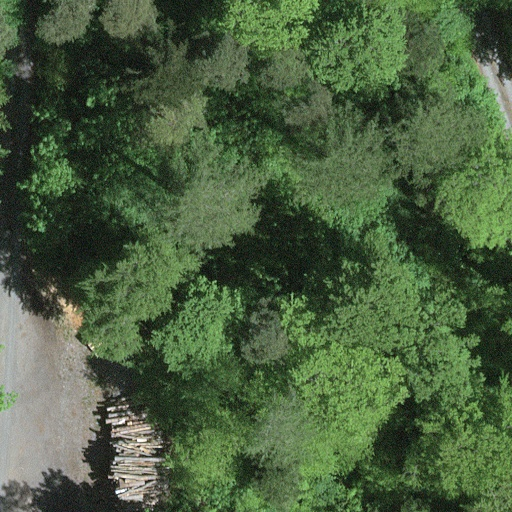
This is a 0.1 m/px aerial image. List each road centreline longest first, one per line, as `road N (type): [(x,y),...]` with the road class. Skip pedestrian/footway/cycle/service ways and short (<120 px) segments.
road 1 (track): [(0,376),(22,0)]
road 2 (track): [(469,0),(511,120)]
